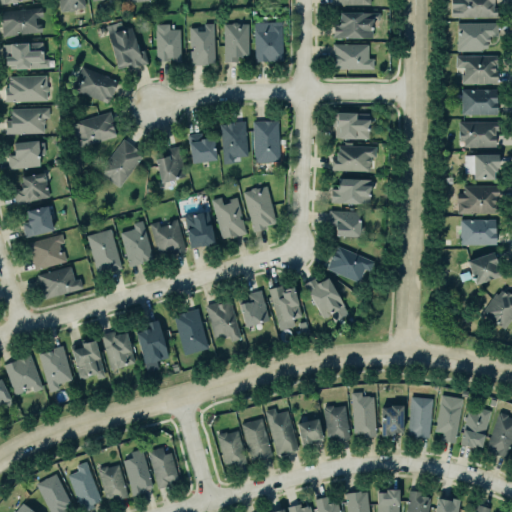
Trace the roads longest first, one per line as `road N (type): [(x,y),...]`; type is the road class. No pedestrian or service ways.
road 1 (tertiary): [(511,373),(408,353),(292,366),(46,438),(0,467)]
road 2 (tertiary): [(413,0),(408,353)]
road 3 (residential): [(511,489),(457,470),(390,463),(168,511)]
road 4 (residential): [(0,330),(301,245)]
road 5 (residential): [(156,103),(266,90),(414,90)]
road 6 (residential): [(301,245),(304,0)]
